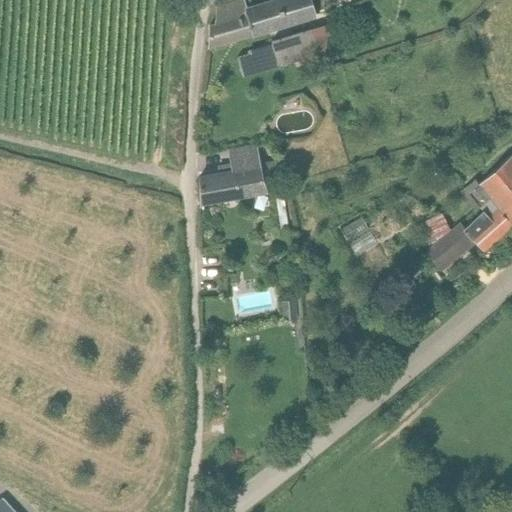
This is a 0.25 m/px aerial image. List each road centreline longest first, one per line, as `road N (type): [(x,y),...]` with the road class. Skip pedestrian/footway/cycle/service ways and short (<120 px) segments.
road 1 (unclassified): [(203,0),(189,185),(197,422),(190,511)]
road 2 (tertiary): [(225,511),(511,279)]
